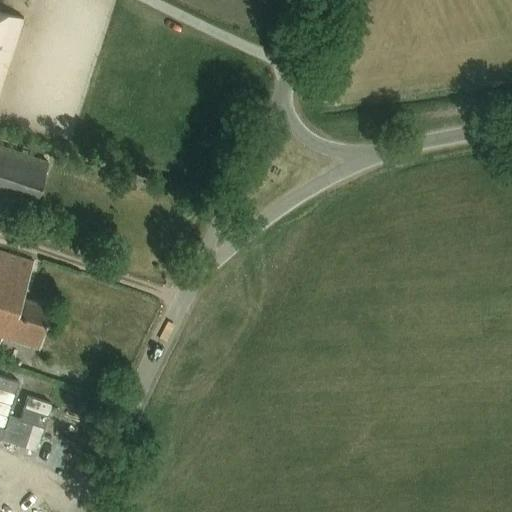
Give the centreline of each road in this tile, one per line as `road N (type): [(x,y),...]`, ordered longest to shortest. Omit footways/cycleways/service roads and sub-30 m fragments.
road 1 (unclassified): [(78,511),(191,282)]
road 2 (unclassified): [(191,282),(287,71)]
road 3 (unclassified): [(191,282),(246,235),(364,158)]
road 4 (unknown): [(191,282),(0,227)]
road 5 (unclassified): [(364,158),(511,128)]
road 6 (unclassified): [(364,158),(315,146),(296,132),(286,113),(287,71)]
